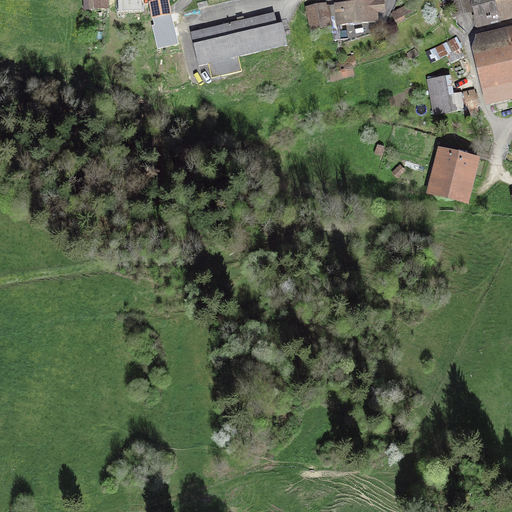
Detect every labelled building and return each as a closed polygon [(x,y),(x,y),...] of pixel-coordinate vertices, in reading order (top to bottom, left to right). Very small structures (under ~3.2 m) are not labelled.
[(107,0),(88,0),(89,10),(108,8),(107,0)] [(129,0),(131,10),(138,9),(137,0),(129,0)] [(170,15),(166,0),(162,0),(151,2),(153,18),(170,15)] [(450,0),(454,15),(470,11),(467,0),(450,0)] [(471,0),(479,27),(500,21),(495,0),(471,0)] [(511,0),(495,0),(500,21),(511,17),(511,0)] [(362,22),(375,22),(374,12),(384,11),(383,1),(327,6),(329,18),(328,18),(330,27),(331,27),(334,41),(347,38),(347,30),(342,30),(342,24),(348,23),(348,21),(362,20),(362,22)] [(404,19),(403,16),(415,10),(412,4),(392,13),(396,23),(404,19)] [(330,27),(328,18),(325,5),(307,9),(312,31),(330,27)] [(218,61),(221,76),(241,72),(238,57),(287,46),(284,31),(278,32),(274,14),(191,33),(198,66),(218,61)] [(167,23),(155,26),(159,41),(171,38),(167,23)] [(511,51),(507,31),(480,37),(477,49),(490,104),(511,98),(511,51)] [(456,39),(427,53),(431,62),(447,55),(450,62),(463,55),(459,48),(461,47),(456,39)] [(407,51),(411,57),(419,52),(414,46),(407,51)] [(356,64),(353,55),(339,59),(341,65),(329,68),(332,81),(353,75),(351,65),(356,64)] [(428,80),(434,115),(464,110),(461,93),(448,95),(445,78),(428,80)] [(479,113),(474,91),(465,93),(469,115),(479,113)] [(388,150),(379,147),(375,158),(384,161),(388,150)] [(478,159),(441,149),(440,153),(438,152),(434,166),(437,167),(429,193),(466,203),(478,159)] [(407,173),(403,164),(391,168),(396,178),(407,173)]
